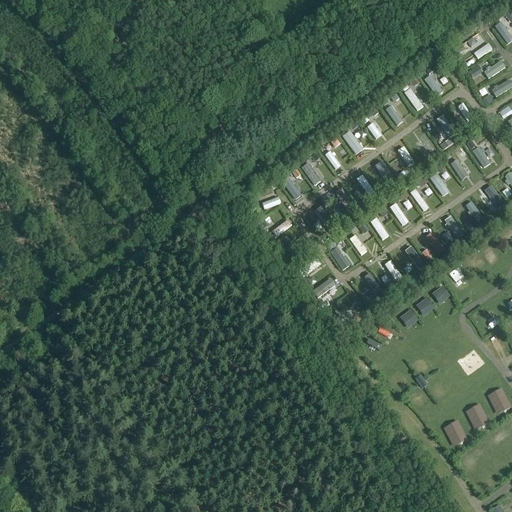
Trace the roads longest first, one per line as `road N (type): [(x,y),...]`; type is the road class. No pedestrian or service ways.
road 1 (track): [(509,163),(462,91),(294,210),(345,281)]
road 2 (track): [(511,167),(345,281),(361,304)]
